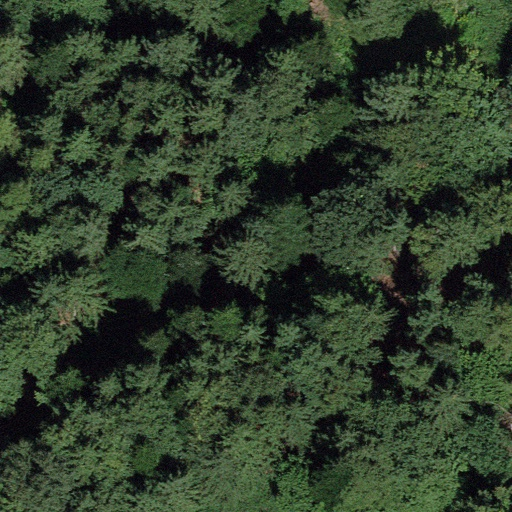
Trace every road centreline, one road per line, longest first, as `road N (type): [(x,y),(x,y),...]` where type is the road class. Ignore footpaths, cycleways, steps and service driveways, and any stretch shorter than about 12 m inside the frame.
road 1 (track): [(475,42),(0,35)]
road 2 (track): [(511,183),(462,0)]
